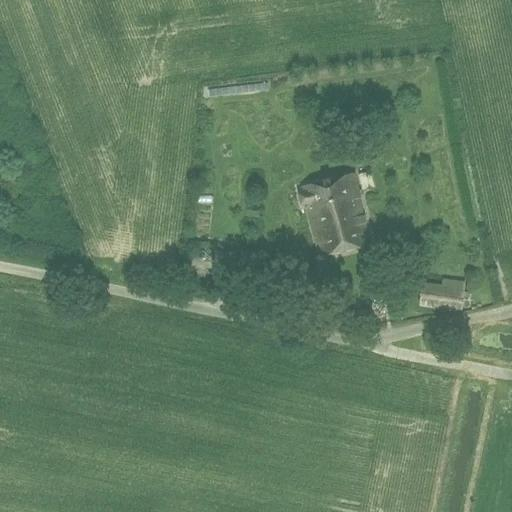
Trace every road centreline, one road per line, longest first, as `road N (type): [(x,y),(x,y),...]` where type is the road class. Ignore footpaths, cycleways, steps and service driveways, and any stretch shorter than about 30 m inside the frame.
road 1 (unclassified): [(511,309),(354,341),(0,266)]
road 2 (track): [(511,375),(402,354),(373,339)]
